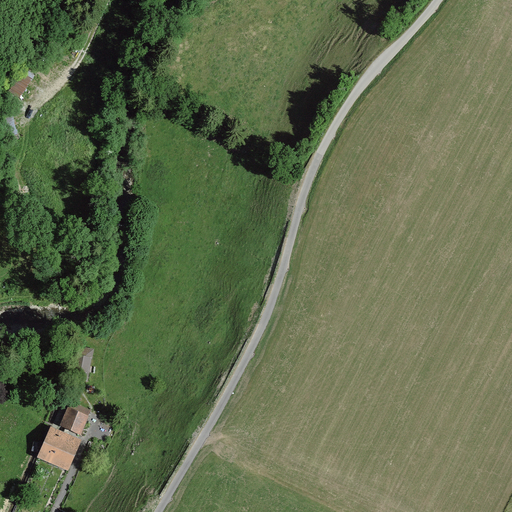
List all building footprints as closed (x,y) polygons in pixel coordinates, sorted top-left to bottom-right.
[(34,77),(24,69),(6,93),(16,101),(34,77)] [(74,375),(90,377),(94,348),(78,346),(74,375)] [(62,426),(82,434),(91,413),(71,405),(62,426)] [(84,442),(51,427),(37,458),(70,472),(84,442)] [(218,455),(230,462),(236,452),(224,445),(218,455)]
